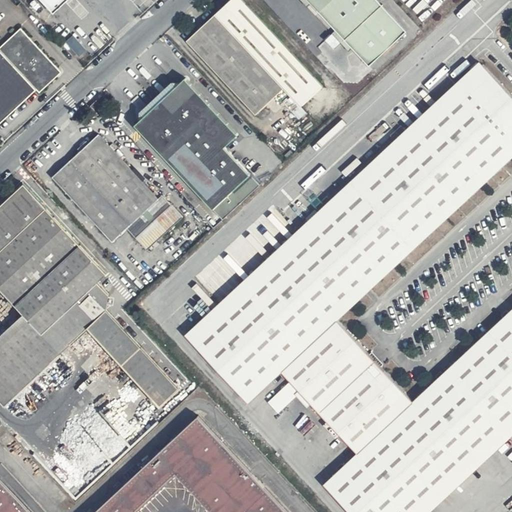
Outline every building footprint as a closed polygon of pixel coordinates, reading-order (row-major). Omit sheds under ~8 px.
[(43,0),(55,12),(66,0),(43,0)] [(246,0),(229,0),(188,39),(260,113),(286,87),(302,106),(326,85),(246,0)] [(380,0),(309,0),(370,64),(408,31),(380,0)] [(0,113),(2,115),(37,82),(41,86),(63,67),(21,23),(19,24),(0,41),(0,113)] [(76,47),(72,51),(82,63),(86,59),(76,47)] [(511,91),(480,57),(184,333),(248,401),(281,369),(357,450),(322,482),(349,511),(430,511),(511,436),(511,307),(412,401),(337,321),(370,289),(511,156),(511,91)] [(143,117),(139,123),(215,203),(252,169),(228,144),(241,132),(188,76),(183,81),(174,81),(164,90),(154,99),(142,108),(143,117)] [(159,197),(100,132),(54,175),(113,240),(128,227),(148,248),(182,216),(163,195),(159,197)] [(110,271),(45,202),(44,204),(23,182),(0,204),(0,284),(25,311),(0,333),(0,400),(4,405),(6,403),(87,325),(162,401),(176,386),(106,305),(110,289),(101,280),(110,271)] [(33,511),(0,477),(0,511),(134,511),(174,475),(176,473),(215,511),(290,511),(199,416),(96,511),(33,511)]
